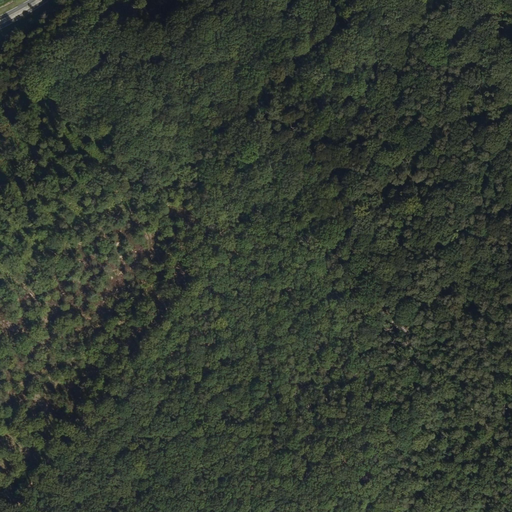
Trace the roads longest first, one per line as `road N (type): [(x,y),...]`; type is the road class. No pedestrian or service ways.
road 1 (track): [(400,0),(8,511)]
road 2 (track): [(251,195),(408,334),(511,447)]
road 3 (track): [(450,382),(342,511)]
